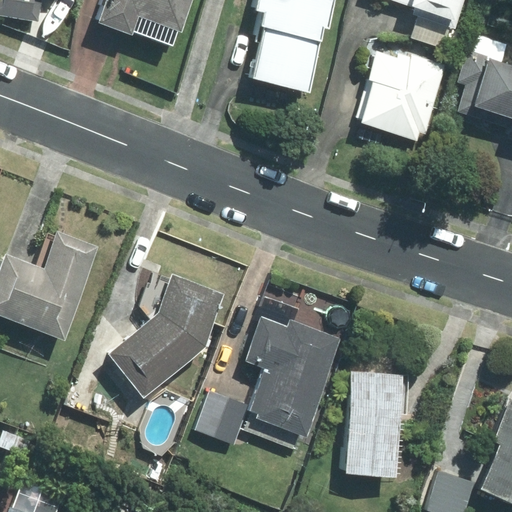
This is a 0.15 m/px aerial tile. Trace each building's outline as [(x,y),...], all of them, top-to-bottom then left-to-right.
[(93,0),(85,21),(120,34),(127,15),(171,32),(183,0),(93,0)] [(328,0),(246,0),(244,10),(251,11),(248,25),(252,26),(239,77),(299,92),(315,28),(321,29),(328,0)] [(383,0),(407,8),(405,13),(412,15),(404,37),(436,48),(444,27),(448,28),(457,0),(383,0)] [(467,51),(462,49),(450,82),(459,85),(450,108),(502,127),(499,135),(511,139),(511,67),(497,62),(503,45),(473,35),(467,51)] [(417,134),(440,65),(406,53),(405,56),(393,52),(392,57),(370,50),(360,80),(363,81),(350,122),(407,140),(410,132),(417,134)] [(0,318),(54,340),(90,245),(47,229),(32,267),(0,254),(0,318)] [(96,352),(131,397),(196,346),(217,293),(164,272),(149,310),(96,352)] [(294,436),(334,338),(283,318),(279,326),(253,316),(235,360),(255,368),(238,409),(245,412),(244,416),(294,436)] [(394,374),(342,370),(333,472),(384,476),(394,374)] [(511,507),(511,401),(504,397),(483,440),(489,442),(468,487),(511,507)] [(27,436),(0,425),(0,450),(18,458),(27,436)] [(51,511),(58,492),(18,477),(6,507),(3,506),(0,511),(51,511)]
